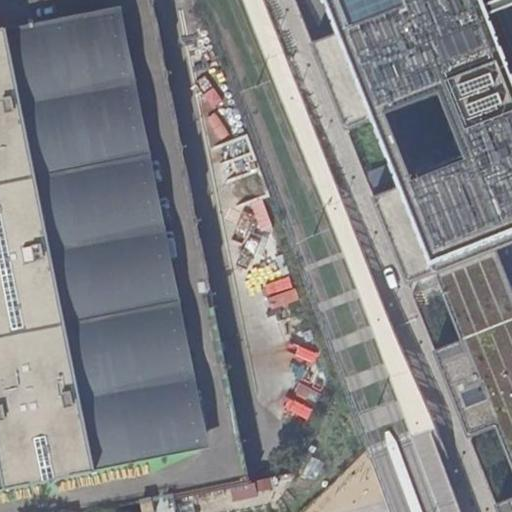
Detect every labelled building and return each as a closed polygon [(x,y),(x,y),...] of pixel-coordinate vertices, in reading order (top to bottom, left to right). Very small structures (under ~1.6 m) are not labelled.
[(0,0),(0,488),(239,441),(146,0),(0,0)] [(502,252),(511,248),(511,29),(508,20),(504,8),(500,0),(328,0),(343,37),(393,164),(404,191),(393,195),(393,237),(413,287),(438,277),(502,252)] [(438,277),(464,343),(437,354),(471,440),(498,429),(511,463),(511,500),(497,506),(498,511),(511,511),(511,278),(502,252),(438,277)] [(267,284),(275,308),(299,300),(291,276),(267,284)] [(305,421),(320,395),(299,383),(284,408),(305,421)]
